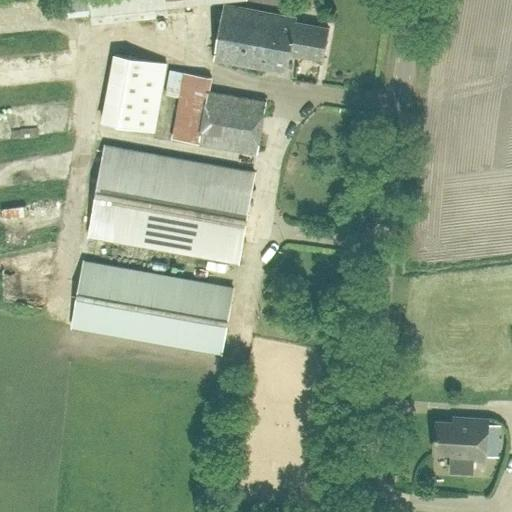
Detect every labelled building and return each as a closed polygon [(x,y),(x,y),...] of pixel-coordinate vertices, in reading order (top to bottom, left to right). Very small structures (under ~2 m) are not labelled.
[(167,6),(212,0),(89,0),(91,21),(168,15),(167,6)] [(298,23),(299,16),(223,2),(213,58),(286,71),(289,53),(323,59),(328,29),(298,23)] [(27,43),(0,44),(0,62),(1,81),(54,79),(53,57),(27,58),(27,43)] [(100,120),(149,129),(155,130),(167,61),(114,51),(100,120)] [(256,153),(261,129),(266,100),(209,89),(212,76),(170,68),(165,92),(179,94),(171,137),(256,153)] [(88,234),(238,261),(254,170),(105,143),(88,234)] [(73,324),(222,350),(233,285),(84,260),(73,324)] [(450,457),(485,459),(488,416),(461,414),(460,421),(435,419),(433,453),(450,454),(450,457)] [(454,511),(454,495),(401,497),(401,511),(454,511)]
